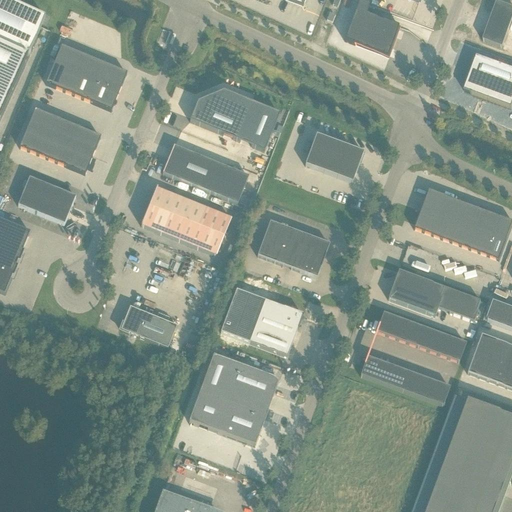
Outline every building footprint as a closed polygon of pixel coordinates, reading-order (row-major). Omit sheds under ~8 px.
[(0,0),(0,116),(45,19),(2,0),(0,0)] [(370,7),(359,3),(345,42),(389,59),(400,29),(366,16),(370,7)] [(511,22),(511,9),(497,4),(483,42),(502,49),(511,22)] [(326,21),(332,23),(335,16),(329,14),(326,21)] [(61,48),(45,86),(111,113),(127,75),(61,48)] [(511,71),(477,59),(465,93),(511,110),(511,109),(511,71)] [(197,104),(189,123),(264,154),(279,116),(223,93),(197,104)] [(35,112),(19,150),(85,177),(100,139),(35,112)] [(316,137),(304,168),(352,185),(363,154),(316,137)] [(249,179),(175,149),(164,176),(239,206),(249,179)] [(29,181),(18,209),(65,228),(76,199),(29,181)] [(157,191),(156,190),(141,228),(142,229),(142,228),(216,258),(231,221),(157,191)] [(511,224),(428,193),(414,231),(499,264),(511,228),(511,224)] [(0,221),(0,294),(4,296),(11,278),(13,278),(18,268),(16,267),(17,263),(19,263),(24,252),(22,252),(30,234),(0,221)] [(329,246),(270,224),(257,258),(316,280),(329,246)] [(149,264),(154,250),(148,248),(136,278),(147,282),(153,265),(149,264)] [(398,273),(388,301),(435,319),(437,311),(473,324),(481,304),(445,290),(398,273)] [(236,293),(221,335),(287,360),(297,331),(298,331),(303,317),(302,317),(283,310),(236,293)] [(511,310),(493,303),(486,323),(511,332),(511,310)] [(194,312),(207,314),(208,308),(196,305),(194,312)] [(176,329),(130,310),(124,324),(122,324),(118,333),(128,337),(129,335),(167,351),(176,329)] [(459,365),(465,346),(383,315),(379,327),(378,327),(375,334),(377,335),(377,334),(459,365)] [(511,391),(511,348),(481,337),(467,375),(511,391)] [(189,424),(255,448),(279,383),(213,358),(189,424)] [(443,408),(449,389),(368,359),(367,359),(364,367),(360,378),(443,408)] [(495,511),(511,468),(511,419),(466,403),(425,511),(495,511)] [(210,511),(162,494),(155,511),(210,511)] [(248,509),(256,511),(258,503),(251,501),(248,509)]
